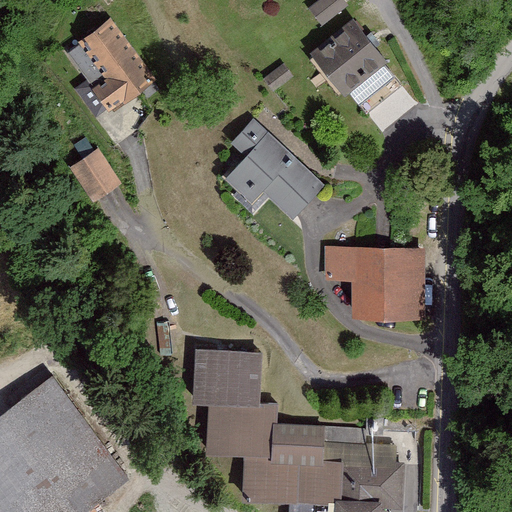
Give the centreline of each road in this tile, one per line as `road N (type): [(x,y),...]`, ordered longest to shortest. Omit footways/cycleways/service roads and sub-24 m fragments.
road 1 (residential): [(511,50),(467,116),(447,511)]
road 2 (unknown): [(454,365),(383,353),(327,310),(188,171)]
road 3 (unknown): [(467,116),(434,75),(394,0)]
